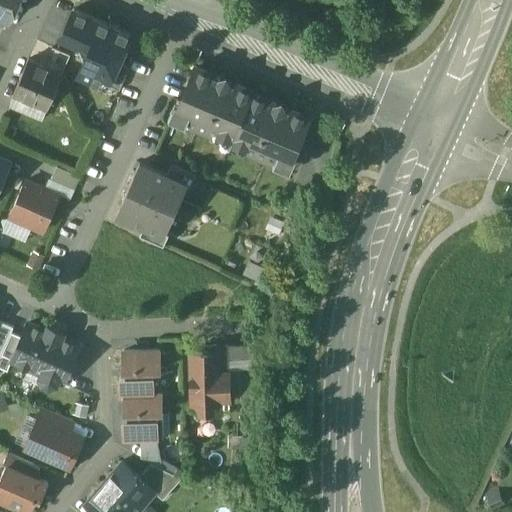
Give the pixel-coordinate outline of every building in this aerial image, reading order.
[(0,0),(0,19),(5,21),(14,0),(0,0)] [(131,34),(73,8),(61,37),(89,50),(78,73),(99,82),(101,77),(109,80),(110,80),(118,63),(131,34)] [(62,73),(28,59),(13,93),(47,108),(62,73)] [(118,63),(110,80),(109,80),(107,84),(119,89),(129,67),(118,63)] [(253,90),(196,65),(179,106),(184,119),(232,139),(252,92),(253,90)] [(309,116),(252,92),(232,139),(231,141),(279,162),(292,156),(309,116)] [(0,182),(9,162),(0,157),(0,182)] [(167,174),(139,162),(128,187),(176,208),(186,185),(187,183),(167,174)] [(195,174),(172,163),(167,174),(187,183),(186,185),(190,186),(195,174)] [(80,176),(57,165),(51,178),(75,189),(80,176)] [(59,195),(25,180),(10,215),(43,230),(59,195)] [(176,208),(128,187),(117,213),(144,225),(164,234),(165,232),(176,208)] [(164,234),(144,225),(140,236),(163,246),(169,234),(165,232),(164,234)] [(0,354),(13,326),(0,319),(0,354)] [(46,330),(28,322),(22,336),(12,359),(42,372),(40,376),(43,383),(49,386),(56,383),(58,379),(63,382),(79,345),(61,337),(63,333),(48,326),(46,330)] [(0,356),(0,357),(0,366),(7,369),(12,359),(22,336),(11,332),(0,356)] [(160,349),(123,350),(123,369),(127,369),(127,376),(119,376),(120,394),(125,394),(153,393),(154,375),(152,375),(152,369),(160,368),(160,349)] [(218,353),(191,353),(192,402),(200,402),(200,412),(213,411),(212,402),(220,401),(219,399),(229,399),(228,373),(219,373),(218,353)] [(153,393),(125,394),(125,412),(129,412),(129,418),(123,418),(124,437),(158,436),(157,417),(156,417),(155,411),(162,411),(161,393),(153,393)] [(73,419),(42,405),(37,418),(40,419),(40,417),(68,430),(73,419)] [(68,430),(40,417),(40,419),(34,430),(36,436),(31,448),(69,465),(82,436),(68,430)] [(141,443),(142,459),(158,457),(157,442),(141,443)] [(38,465),(8,451),(3,462),(6,464),(33,476),(38,465)] [(122,460),(101,485),(130,510),(132,511),(135,511),(154,491),(155,490),(140,476),(122,460)] [(181,477),(151,462),(140,476),(155,490),(154,491),(163,498),(181,477)] [(33,476),(6,464),(0,477),(0,480),(3,482),(0,488),(0,497),(30,511),(37,496),(41,498),(48,482),(33,476)] [(127,511),(130,510),(101,485),(85,503),(95,511),(127,511)] [(490,503),(493,511),(494,511),(505,507),(501,498),(490,503)]
